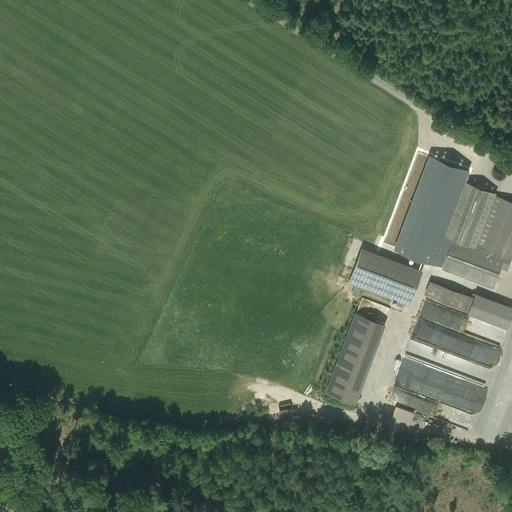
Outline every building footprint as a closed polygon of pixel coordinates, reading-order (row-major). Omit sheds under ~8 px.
[(511,249),(511,198),(463,180),(443,232),(448,233),(453,235),(478,244),(479,242),(505,252),(510,254),(511,249)] [(478,244),(453,235),(448,233),(441,253),(446,255),(442,266),(493,284),(500,265),(505,252),(479,242),(478,244)] [(410,304),(422,261),(410,258),(411,258),(403,256),(399,256),(388,253),(394,253),(365,245),(361,245),(358,256),(358,258),(363,259),(374,259),(393,264),(394,270),(392,270),(353,259),(347,281),(390,293),(390,307),(391,304),(398,306),(399,305),(410,304)] [(510,254),(505,252),(500,265),(506,267),(511,254),(510,254)] [(474,294),(430,278),(425,291),(437,296),(437,297),(468,308),(474,294)] [(511,311),(511,305),(475,291),(474,294),(468,308),(468,310),(507,325),(511,311)] [(353,309),(326,392),(357,402),(384,319),(353,309)] [(394,401),(390,414),(411,421),(414,413),(418,414),(419,410),(394,401)]
